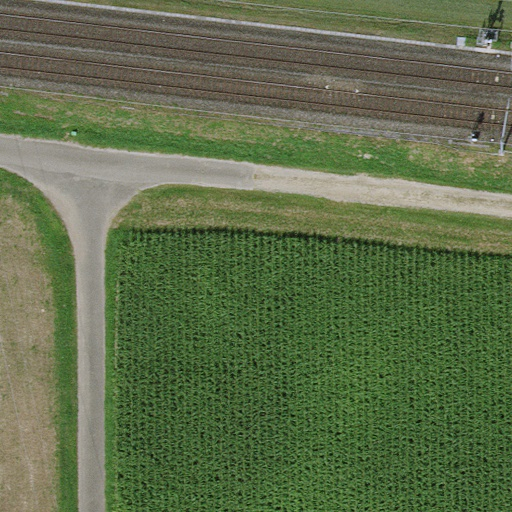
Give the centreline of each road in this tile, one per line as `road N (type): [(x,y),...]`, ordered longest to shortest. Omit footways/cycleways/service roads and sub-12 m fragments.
road 1 (track): [(102,511),(101,173),(0,158)]
road 2 (track): [(101,173),(511,213)]
